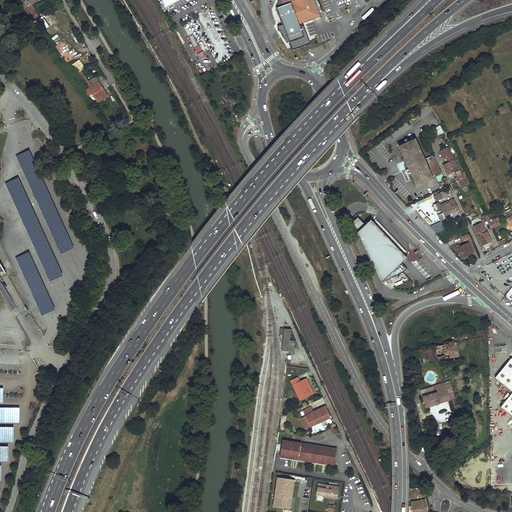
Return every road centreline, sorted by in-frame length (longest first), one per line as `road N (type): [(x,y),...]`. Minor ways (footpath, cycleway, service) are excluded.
road 1 (motorway): [(343,84),(263,170),(134,342),(93,407),(48,511)]
road 2 (motorway): [(69,506),(152,350),(237,231),(354,100)]
road 3 (residential): [(443,489),(369,406),(242,143)]
road 4 (primary): [(298,175),(386,371),(396,511)]
road 5 (unclassified): [(0,74),(63,154),(111,252),(104,295),(61,367)]
road 6 (primary): [(398,388),(326,203),(324,173)]
road 7 (unclassified): [(376,511),(295,332)]
road 8 (motorway): [(354,100),(439,37),(511,7)]
road 9 (unclassified): [(61,367),(8,511)]
road 10 (motorway): [(354,100),(464,0)]
road 11 (primary): [(374,185),(462,276)]
road 12 (motorway): [(437,0),(343,84)]
road 13 (primary): [(398,388),(397,322),(416,306),(450,298)]
road 14 (primary): [(403,511),(398,388)]
